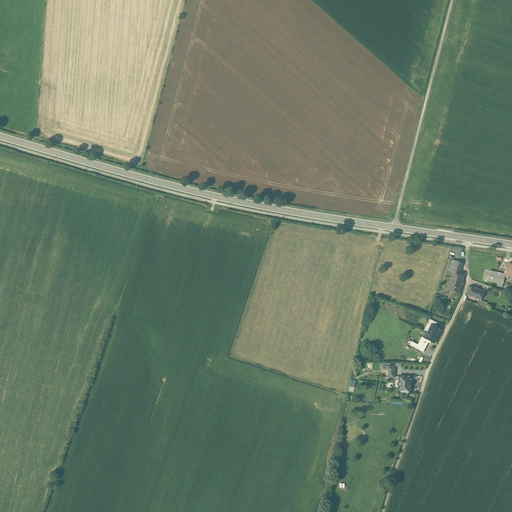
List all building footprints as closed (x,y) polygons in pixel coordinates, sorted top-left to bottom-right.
[(456,261),(452,272),(459,274),(462,262),(456,261)] [(505,274),(490,271),(487,281),(497,283),(502,284),(502,285),(505,275),(505,274)] [(459,274),(452,272),(449,283),(455,285),(456,283),(461,284),(464,276),(459,274)] [(455,285),(449,283),(447,290),(459,294),(461,284),(456,283),(455,285)] [(484,291),(471,286),(467,296),(479,300),(481,301),(484,291)] [(442,330),(432,325),(425,338),(425,339),(429,341),(435,344),(442,330)] [(425,338),(422,337),(418,344),(425,348),(429,341),(425,339),(425,338)] [(425,348),(418,344),(412,341),(409,346),(423,352),(425,348)] [(395,366),(388,366),(387,378),(394,378),(395,366)] [(411,376),(400,376),(399,393),(410,394),(411,376)] [(431,420),(421,416),(417,428),(427,431),(431,420)]
